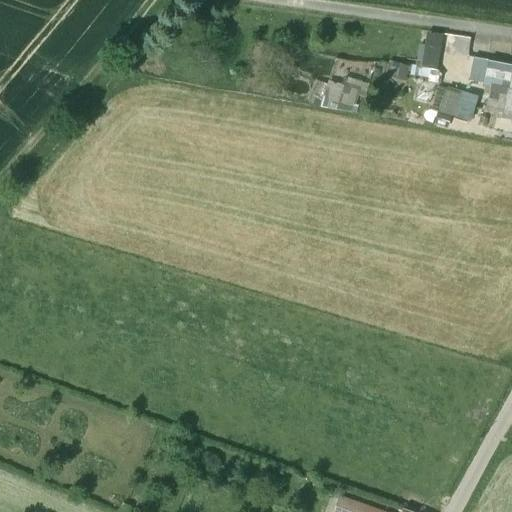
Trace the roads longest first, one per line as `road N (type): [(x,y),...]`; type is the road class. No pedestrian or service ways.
road 1 (track): [(0,171),(144,0)]
road 2 (track): [(511,34),(302,0)]
road 3 (unclassified): [(449,511),(511,399)]
